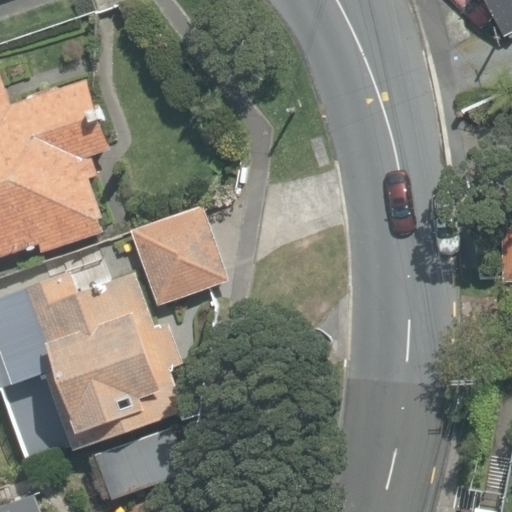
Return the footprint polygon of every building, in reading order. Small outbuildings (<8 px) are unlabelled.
[(511,31),(511,0),(484,0),(503,36),(511,31)] [(0,71),(0,257),(121,224),(77,68),(5,88),(0,71)] [(72,442),(198,399),(165,304),(236,280),(210,203),(0,275),(0,392),(49,375),(72,442)] [(511,223),(501,224),(502,279),(511,279),(511,223)] [(40,511),(32,483),(0,493),(0,511),(40,511)]
